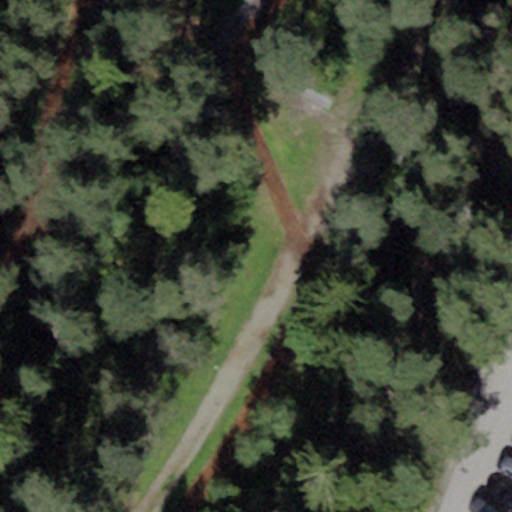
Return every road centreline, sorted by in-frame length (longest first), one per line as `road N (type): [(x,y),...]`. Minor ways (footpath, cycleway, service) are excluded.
road 1 (track): [(437,0),(225,388),(136,511)]
road 2 (unclassified): [(511,380),(463,511)]
